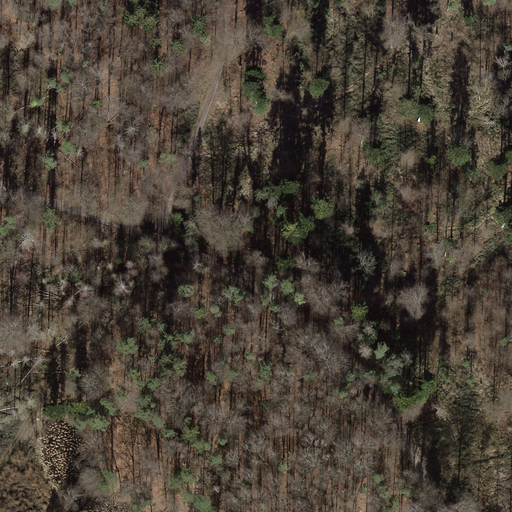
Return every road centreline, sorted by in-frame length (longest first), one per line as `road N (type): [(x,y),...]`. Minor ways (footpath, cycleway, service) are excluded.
road 1 (track): [(0,183),(186,249),(261,291),(379,395),(440,511)]
road 2 (track): [(0,469),(100,324),(147,273),(215,87),(226,42),(223,0)]
